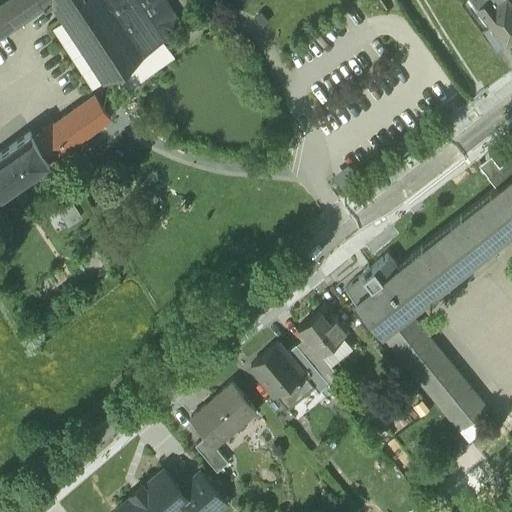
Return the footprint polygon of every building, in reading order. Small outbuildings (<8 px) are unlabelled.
[(12,0),(0,8),(0,39),(43,13),(45,16),(53,12),(45,0),(12,0)] [(100,0),(45,0),(53,12),(105,92),(144,66),(100,0)] [(152,0),(100,0),(144,66),(180,42),(152,0)] [(511,7),(511,8),(505,0),(469,0),(491,28),(505,46),(511,40),(511,7)] [(505,46),(491,28),(482,35),(496,53),(505,46)] [(94,105),(72,119),(88,143),(109,129),(94,105)] [(72,119),(33,145),(49,169),(88,143),(72,119)] [(30,139),(0,158),(0,200),(49,169),(33,145),(30,139)] [(490,153),(478,163),(486,174),(497,186),(511,173),(511,152),(499,164),(490,153)] [(397,268),(355,302),(381,334),(409,312),(511,227),(511,173),(497,186),(397,268)] [(387,256),(372,269),(372,270),(371,271),(369,268),(362,273),(364,276),(364,277),(363,276),(346,290),(355,302),(397,268),(387,256)] [(487,409),(409,312),(381,334),(460,431),(487,409)] [(325,321),(318,314),(298,330),(306,340),(318,355),(319,355),(346,333),(332,315),(325,321)] [(318,355),(306,340),(296,348),(313,367),(328,386),(338,378),(319,355),(318,355)] [(278,347),(252,369),(261,380),(259,381),(268,391),(269,390),(275,396),(300,375),(301,374),(286,356),(278,347)] [(313,367),(296,348),(286,356),(301,374),(300,375),(301,377),(313,367)] [(313,367),(301,377),(313,391),(317,396),(319,395),(318,395),(328,386),(313,367)] [(275,396),(274,397),(287,412),(313,391),(301,377),(300,375),(275,396)] [(232,386),(191,421),(206,439),(214,449),(215,449),(256,415),(232,386)] [(214,449),(206,439),(195,448),(217,474),(228,465),(215,449),(214,449)] [(447,474),(436,462),(422,475),(433,487),(447,474)] [(181,490),(164,470),(115,511),(116,511),(178,511),(191,502),(181,490)] [(200,473),(181,490),(191,502),(199,511),(217,511),(226,504),(200,473)]
